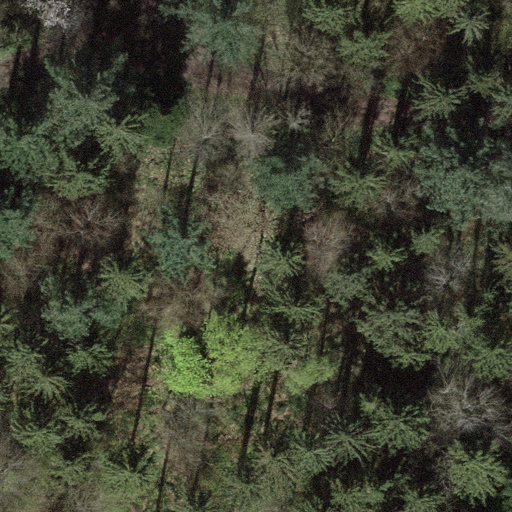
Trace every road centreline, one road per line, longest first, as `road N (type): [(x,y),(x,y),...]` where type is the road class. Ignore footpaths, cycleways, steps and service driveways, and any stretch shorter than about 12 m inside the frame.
road 1 (track): [(511,114),(291,93),(140,48)]
road 2 (track): [(0,78),(140,48)]
